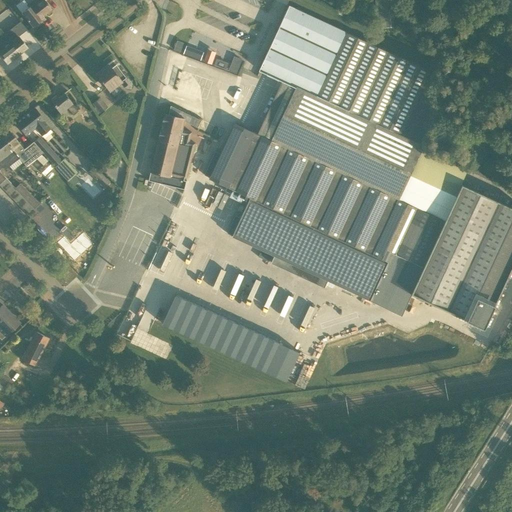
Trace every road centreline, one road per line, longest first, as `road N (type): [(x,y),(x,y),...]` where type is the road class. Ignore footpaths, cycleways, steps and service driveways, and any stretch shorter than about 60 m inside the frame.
road 1 (residential): [(77,313),(125,207),(164,48)]
road 2 (track): [(5,475),(171,459),(203,466),(269,511)]
road 3 (residential): [(0,98),(126,0)]
